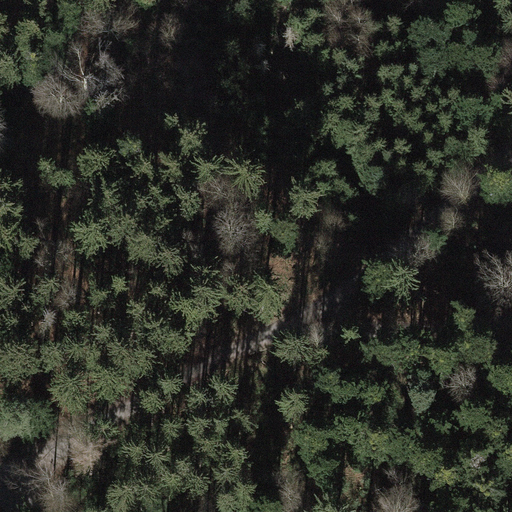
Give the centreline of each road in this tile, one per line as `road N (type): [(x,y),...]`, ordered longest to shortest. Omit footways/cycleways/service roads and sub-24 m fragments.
road 1 (track): [(314,314),(48,456),(3,491)]
road 2 (track): [(511,156),(452,216),(314,314)]
road 3 (track): [(314,314),(386,329),(511,320)]
